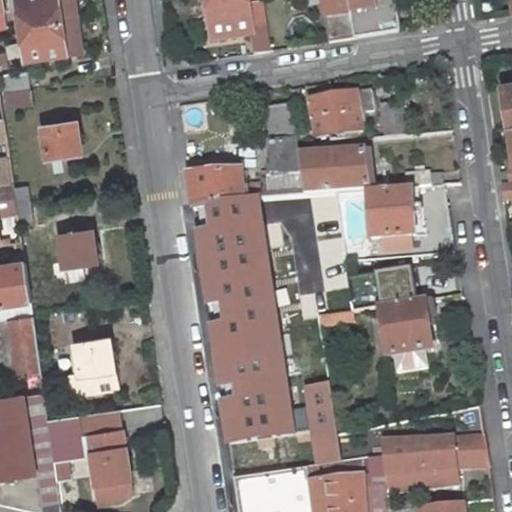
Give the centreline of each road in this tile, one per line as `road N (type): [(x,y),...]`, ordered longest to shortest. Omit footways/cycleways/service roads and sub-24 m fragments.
road 1 (residential): [(144,89),(209,511)]
road 2 (residential): [(462,40),(511,385)]
road 3 (residential): [(462,40),(144,89)]
